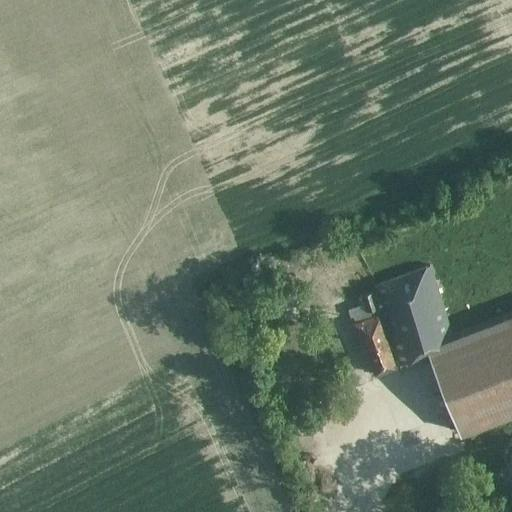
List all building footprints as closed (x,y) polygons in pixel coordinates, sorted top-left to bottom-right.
[(459,431),(511,411),(511,310),(450,334),(430,265),(378,282),(401,364),(431,354),(459,431)] [(379,305),(374,289),(360,294),(365,310),(379,305)] [(359,312),(361,316),(367,314),(365,310),(360,294),(344,299),(350,316),(359,312)] [(283,302),(266,302),(265,319),(283,319),(283,302)] [(377,314),(360,321),(352,324),(362,349),(365,348),(375,374),(397,365),(377,314)]
